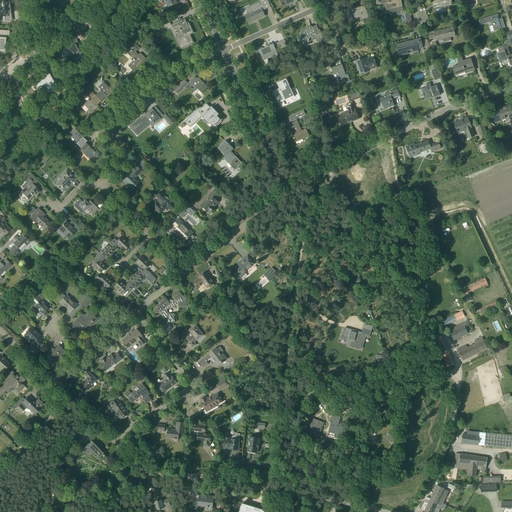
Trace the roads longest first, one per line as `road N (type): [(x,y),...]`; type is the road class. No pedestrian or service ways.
road 1 (residential): [(317,175),(286,355),(278,487)]
road 2 (track): [(387,141),(418,242),(396,257),(396,267),(428,351),(444,368)]
road 3 (residential): [(105,187),(126,159),(107,127),(148,90),(225,51)]
road 4 (residential): [(317,175),(511,88)]
road 5 (residential): [(114,442),(187,386),(135,312)]
road 6 (tertiary): [(278,487),(147,472),(114,442)]
road 7 (unclassified): [(414,511),(457,418),(457,383),(444,368)]
road 8 (unclassified): [(286,194),(225,51)]
road 9 (residential): [(183,274),(286,194)]
